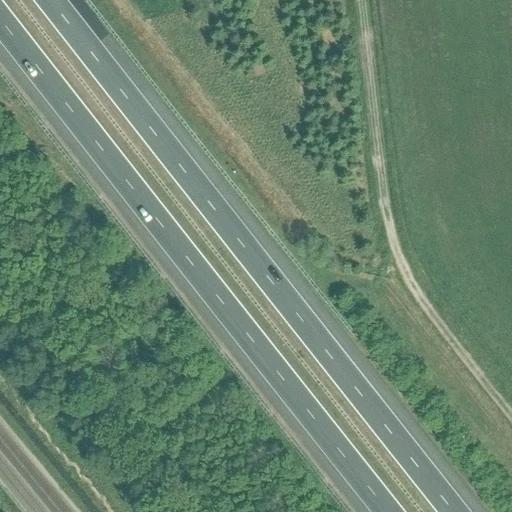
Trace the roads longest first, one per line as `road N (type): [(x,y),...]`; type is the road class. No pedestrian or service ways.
road 1 (motorway): [(448,511),(48,0)]
road 2 (motorway): [(0,21),(379,511)]
road 3 (track): [(361,0),(393,247),(411,285),(511,412)]
road 4 (track): [(211,511),(0,282)]
